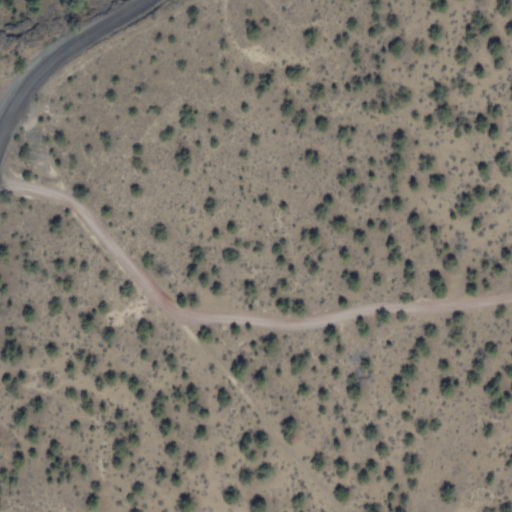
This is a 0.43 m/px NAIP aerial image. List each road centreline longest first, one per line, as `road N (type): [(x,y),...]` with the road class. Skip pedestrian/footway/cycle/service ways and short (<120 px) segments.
road 1 (track): [(511,316),(440,338),(241,321),(208,326),(144,288),(68,204),(0,181)]
road 2 (track): [(343,511),(250,403),(241,321)]
road 3 (residential): [(0,142),(24,82),(141,0)]
